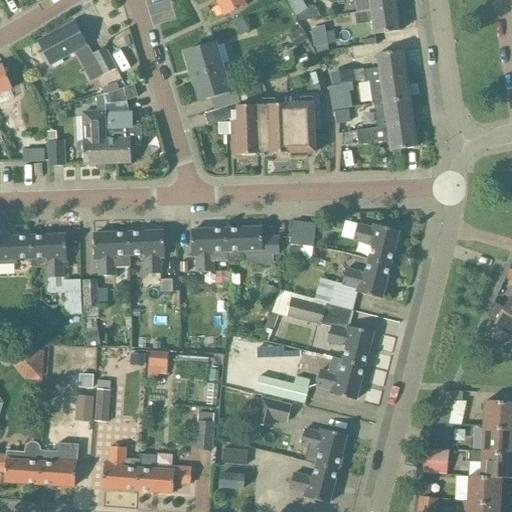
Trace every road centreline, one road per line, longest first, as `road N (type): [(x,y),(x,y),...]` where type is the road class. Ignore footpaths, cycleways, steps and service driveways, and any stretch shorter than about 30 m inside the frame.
road 1 (residential): [(378,511),(457,190)]
road 2 (residential): [(195,196),(457,190)]
road 3 (residential): [(195,196),(134,0)]
road 4 (residential): [(0,203),(195,196)]
road 5 (residential): [(458,146),(438,0)]
